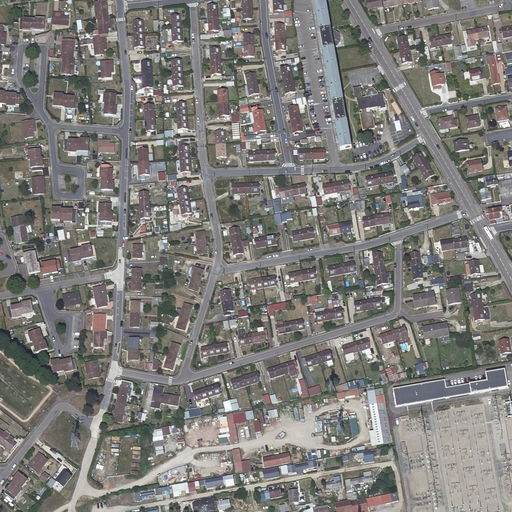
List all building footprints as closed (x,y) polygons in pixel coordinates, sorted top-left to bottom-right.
[(242,0),(243,9),(252,8),(252,0),(242,0)] [(283,11),(282,0),(272,0),(274,11),(283,11)] [(366,0),(369,9),(377,8),(382,7),(380,0),(366,0)] [(426,0),(428,10),(439,8),(437,0),(426,0)] [(96,3),(97,19),(98,19),(107,18),(106,11),(108,11),(107,2),(96,3)] [(350,144),(334,46),(330,27),(326,4),(315,6),(340,150),(351,148),(350,144)] [(208,5),(209,18),(218,18),(217,5),(208,5)] [(243,9),(243,19),(253,19),(252,8),(243,9)] [(63,15),(53,14),(52,25),(69,26),(69,18),(62,17),(63,15)] [(171,16),(172,29),(182,28),(181,15),(176,15),(171,16)] [(107,18),(98,19),(99,35),(108,34),(107,30),(110,29),(109,18),(107,18)] [(209,18),(209,32),(219,31),(218,18),(209,18)] [(33,21),(25,20),(25,21),(21,20),(20,30),(24,30),(29,31),(29,32),(32,32),(32,31),(33,29),(33,21)] [(37,21),(33,21),(33,29),(44,30),(45,20),(37,20),(37,21)] [(133,21),(134,34),(144,34),(143,21),(133,21)] [(285,37),(284,24),(279,25),(274,25),(275,38),(285,37)] [(503,39),(511,37),(511,26),(502,29),(502,30),(500,31),(500,35),(503,34),(503,39)] [(333,27),(330,27),(334,46),(337,46),(340,41),(339,30),(333,27)] [(172,29),(173,42),(183,41),(182,28),(172,29)] [(478,39),(489,37),(487,28),(477,30),(478,39)] [(478,39),(477,30),(466,32),(468,41),(467,41),(468,47),(475,46),(474,40),(478,39)] [(134,34),(135,48),(145,47),(144,34),(134,34)] [(244,36),(244,46),(254,46),(253,35),(249,35),(244,36)] [(442,46),(452,44),(451,35),(440,37),(442,46)] [(285,51),(285,37),(275,38),(276,51),(285,51)] [(397,39),(400,51),(410,50),(407,37),(397,39)] [(432,48),(442,46),(440,37),(430,39),(432,48)] [(106,38),(95,39),(88,39),(89,44),(95,43),(96,55),(104,55),(104,48),(107,48),(106,38)] [(64,58),(73,59),(74,49),(71,49),(71,41),(63,40),(62,58),(64,58)] [(244,46),(245,57),(254,56),(254,46),(244,46)] [(211,56),(211,62),(221,61),(220,48),(210,48),(210,49),(211,56)] [(400,51),(402,65),(412,63),(410,50),(400,51)] [(493,54),(488,55),(493,84),(500,83),(499,75),(497,76),(493,54)] [(75,59),(73,59),(64,58),(63,74),(71,75),(72,68),(74,68),(75,59)] [(172,60),(173,73),(183,73),(182,59),(172,60)] [(113,61),(102,63),(103,79),(111,78),(111,73),(111,71),(114,71),(113,61)] [(142,62),(143,75),(152,75),(151,61),(142,62)] [(211,62),(212,75),(222,75),(221,61),(211,62)] [(292,79),(290,66),(281,68),(283,81),(292,79)] [(469,72),(471,82),(476,81),(486,80),(484,69),(469,72)] [(246,74),(248,85),(257,83),(255,72),(246,74)] [(173,73),(174,87),(183,86),(183,73),(173,73)] [(430,75),(433,88),(445,86),(443,76),(439,77),(438,73),(430,75)] [(143,75),(143,89),(145,89),(146,91),(148,91),(148,88),(153,88),(152,75),(143,75)] [(295,92),(292,79),(283,81),(286,94),(295,92)] [(248,85),(249,96),(259,94),(257,83),(248,85)] [(355,99),(357,98),(362,97),(360,87),(353,88),(355,99)] [(218,90),(219,103),(228,103),(228,89),(218,90)] [(106,95),(105,103),(107,103),(116,104),(117,96),(116,96),(117,92),(107,91),(106,95)] [(9,94),(5,94),(5,93),(0,92),(0,103),(8,104),(9,94)] [(17,95),(9,94),(8,104),(8,106),(16,106),(20,106),(21,96),(17,95)] [(357,98),(359,111),(360,111),(368,109),(382,107),(382,108),(387,107),(387,105),(385,106),(383,94),(378,95),(365,97),(362,97),(357,98)] [(68,97),(64,97),(64,95),(55,95),(54,106),(67,107),(68,97)] [(76,98),(68,97),(67,107),(67,108),(76,109),(76,108),(79,109),(80,99),(76,99),(76,98)] [(116,107),(116,104),(107,103),(105,115),(117,116),(118,107),(116,107)] [(177,103),(177,116),(187,116),(186,103),(177,103)] [(219,103),(220,116),(225,116),(229,116),(228,103),(219,103)] [(145,105),(146,118),(155,118),(154,104),(145,105)] [(300,119),(298,106),(288,107),(291,120),(300,119)] [(495,109),(497,122),(509,120),(506,107),(495,109)] [(255,122),(264,120),(262,110),(254,111),(254,108),(249,109),(250,113),(251,122),(255,121),(255,122)] [(368,111),(368,109),(360,111),(361,113),(359,113),(363,130),(376,128),(373,111),(368,111)] [(465,118),(467,129),(480,126),(478,115),(465,118)] [(177,116),(178,129),(188,129),(187,116),(177,116)] [(440,130),(440,133),(448,132),(447,128),(457,127),(456,121),(453,121),(453,116),(439,118),(440,122),(441,130),(440,130)] [(146,118),(146,132),(156,131),(155,118),(146,118)] [(303,131),(300,119),(291,120),(293,133),(294,133),(294,135),(298,135),(297,132),(303,131)] [(34,120),(23,122),(23,123),(23,126),(25,139),(35,137),(34,131),(35,131),(34,120)] [(255,122),(257,133),(258,132),(258,135),(263,134),(262,131),(266,131),(264,120),(255,122)] [(216,132),(216,145),(226,144),(225,131),(216,132)] [(80,141),(77,141),(77,151),(77,153),(76,157),(81,157),(81,155),(89,156),(89,152),(90,141),(80,140),(80,141)] [(454,142),(455,152),(473,149),(472,144),(468,145),(467,140),(454,142)] [(77,141),(69,141),(65,141),(65,151),(68,151),(68,152),(77,153),(77,151),(77,141)] [(109,143),(99,142),(98,153),(114,154),(115,145),(110,145),(111,143),(109,143)] [(179,146),(180,159),(190,159),(189,146),(185,146),(185,142),(179,142),(179,146)] [(216,145),(217,158),(227,157),(226,144),(216,145)] [(29,160),(31,160),(41,159),(40,151),(40,147),(29,148),(29,152),(29,160)] [(139,149),(139,162),(149,161),(148,148),(143,149),(139,149)] [(299,160),(312,159),(312,149),(298,150),(299,160)] [(312,159),(325,159),(325,149),(312,149),(312,159)] [(249,162),(262,161),(262,151),(248,152),(249,162)] [(262,161),(275,161),(275,151),(262,151),(262,161)] [(412,157),(419,169),(427,164),(420,152),(412,157)] [(41,159),(31,160),(31,168),(32,168),(32,172),(42,171),(42,167),(43,167),(42,159),(41,159)] [(180,159),(181,173),(191,172),(190,159),(180,159)] [(467,163),(469,173),(483,171),(481,160),(467,163)] [(139,162),(140,175),(141,175),(141,179),(145,179),(145,175),(150,175),(149,161),(139,162)] [(419,169),(425,180),(434,175),(427,164),(419,169)] [(402,169),(406,176),(411,174),(407,166),(402,169)] [(101,171),(101,178),(102,178),(113,179),(113,171),(112,171),(112,167),(102,167),(102,170),(101,171)] [(380,185),(393,183),(392,173),(379,175),(380,185)] [(367,187),(380,185),(379,175),(366,178),(367,187)] [(496,175),(486,177),(486,179),(485,179),(486,186),(490,185),(490,187),(494,186),(494,184),(498,184),(496,175)] [(44,178),(33,178),(34,195),(44,194),(44,187),(44,178)] [(113,179),(102,178),(102,186),(102,187),(102,190),(113,191),(113,187),(114,187),(114,179),(113,179)] [(511,178),(498,181),(500,194),(511,191),(511,178)] [(338,192),(351,190),(349,180),(336,183),(338,192)] [(325,195),(338,192),(336,183),(323,185),(325,195)] [(233,194),(246,194),(245,184),(232,184),(233,194)] [(246,194),(259,194),(259,184),(245,184),(246,194)] [(294,196),(307,193),(305,184),(292,186),(294,196)] [(281,198),(294,196),(292,186),(280,189),(277,189),(278,195),(280,194),(281,198)] [(177,189),(180,202),(189,200),(187,187),(177,189)] [(140,192),(140,206),(150,205),(149,192),(140,192)] [(431,195),(432,205),(437,204),(438,204),(451,202),(449,192),(444,193),(444,195),(442,196),(442,198),(437,199),(436,194),(431,195)] [(322,198),(316,199),(316,197),(311,197),(312,207),(323,206),(322,198)] [(408,204),(409,209),(419,208),(418,202),(417,202),(417,198),(408,200),(408,204)] [(180,202),(182,215),(191,213),(189,200),(180,202)] [(100,206),(99,214),(101,214),(111,215),(111,206),(111,203),(101,203),(100,206)] [(140,206),(141,219),(151,218),(150,205),(140,206)] [(65,209),(63,209),(62,208),(52,207),(52,220),(60,221),(61,223),(64,224),(64,213),(65,209)] [(490,224),(495,223),(495,221),(494,219),(493,209),(493,208),(492,207),(486,208),(486,212),(488,212),(490,224)] [(493,209),(494,219),(502,217),(501,208),(493,209)] [(73,209),(65,209),(64,213),(64,224),(64,221),(73,222),(73,221),(76,221),(76,211),(73,211),(73,209)] [(291,211),(281,213),(283,222),(287,222),(287,220),(292,220),(291,211)] [(377,225),(390,223),(389,218),(389,214),(388,213),(375,216),(377,225)] [(111,215),(101,214),(101,222),(101,223),(101,226),(111,227),(111,223),(112,223),(112,215),(111,215)] [(364,228),(377,225),(375,216),(362,218),(364,228)] [(341,234),(351,232),(349,222),(339,224),(341,234)] [(330,235),(341,234),(339,224),(328,226),(330,235)] [(17,245),(28,242),(26,233),(25,233),(23,226),(13,228),(17,245)] [(140,233),(140,237),(152,236),(151,230),(146,231),(146,226),(141,227),(142,233),(140,233)] [(241,241),(239,228),(230,229),(232,242),(241,241)] [(312,228),(302,230),(304,240),(314,238),(312,228)] [(302,230),(291,232),(293,242),(304,240),(302,230)] [(196,232),(197,243),(206,242),(205,231),(196,232)] [(267,246),(277,245),(276,235),(265,237),(267,246)] [(256,248),(267,246),(265,237),(255,238),(256,248)] [(455,249),(468,247),(466,238),(453,240),(455,249)] [(442,251),(455,249),(453,240),(440,242),(442,251)] [(234,255),(236,255),(241,254),(243,254),(241,241),(232,242),(234,255)] [(197,243),(198,254),(207,253),(207,251),(209,251),(209,247),(207,248),(206,242),(197,243)] [(134,244),(133,257),(142,258),(143,245),(134,244)] [(82,250),(79,251),(81,260),(92,258),(90,247),(82,249),(82,250)] [(36,261),(35,253),(34,253),(33,250),(23,252),(24,255),(26,263),(27,263),(36,261)] [(79,251),(70,253),(67,254),(69,264),(72,263),(73,264),(81,262),(81,260),(79,251)] [(372,254),(374,265),(384,263),(382,253),(376,254),(376,252),(374,252),(374,254),(372,254)] [(409,254),(411,267),(418,266),(421,265),(419,252),(409,254)] [(481,274),(480,272),(480,264),(479,260),(470,261),(471,274),(481,274)] [(37,264),(36,261),(27,263),(29,275),(41,273),(39,264),(37,264)] [(342,275),(355,272),(354,263),(341,265),(342,275)] [(384,263),(374,265),(376,275),(386,274),(384,263)] [(329,277),(342,275),(341,265),(328,267),(329,277)] [(411,267),(414,280),(415,280),(415,282),(418,281),(418,279),(423,278),(421,265),(418,266),(411,267)] [(195,267),(192,278),(201,281),(204,270),(195,267)] [(132,276),(132,280),(141,280),(142,269),(133,269),(133,273),(132,276)] [(303,282),(315,279),(314,270),(301,272),(303,282)] [(289,284),(303,282),(301,272),(288,274),(289,284)] [(387,284),(386,274),(376,275),(377,285),(387,284)] [(263,288),(276,286),(274,276),(262,279),(263,288)] [(192,278),(189,288),(197,291),(201,281),(192,278)] [(250,290),(263,288),(262,279),(249,281),(250,290)] [(132,280),(132,291),(141,291),(141,280),(132,280)] [(94,288),(97,305),(107,303),(110,303),(108,295),(106,296),(105,286),(94,288)] [(447,291),(449,305),(461,303),(459,288),(447,291)] [(220,292),(222,302),(231,301),(230,291),(220,292)] [(275,299),(276,303),(285,301),(284,293),(279,294),(280,298),(275,299)] [(426,307),(436,305),(434,293),(424,295),(426,307)] [(471,295),(473,307),(483,306),(480,293),(471,295)] [(73,295),(63,296),(65,307),(82,304),(80,294),(73,296),(73,295)] [(415,309),(426,307),(424,295),(413,297),(415,309)] [(307,297),(308,305),(312,304),(311,301),(317,300),(316,296),(310,297),(307,297)] [(369,310),(382,308),(380,298),(367,300),(369,310)] [(356,312),(369,310),(367,300),(354,303),(356,312)] [(132,301),(131,313),(140,314),(141,307),(141,302),(141,301),(132,301)] [(222,302),(224,313),(233,312),(231,301),(222,302)] [(286,302),(276,303),(277,308),(274,309),(274,310),(283,309),(283,311),(288,310),(286,302)] [(23,306),(20,306),(21,316),(33,314),(31,303),(22,304),(23,306)] [(184,303),(180,315),(189,318),(193,306),(184,303)] [(276,303),(266,305),(268,316),(275,314),(274,310),(274,309),(277,308),(276,303)] [(14,319),(22,317),(21,316),(20,306),(11,308),(12,309),(9,310),(10,318),(13,318),(14,319)] [(473,307),(475,321),(485,319),(483,306),(473,307)] [(317,322),(330,320),(328,310),(324,311),(323,308),(315,309),(315,313),(313,313),(313,318),(316,318),(317,322)] [(330,320),(343,318),(341,308),(328,310),(330,320)] [(131,313),(131,327),(140,327),(140,314),(131,313)] [(93,315),(93,331),(95,331),(103,332),(103,325),(104,325),(105,316),(93,315)] [(180,315),(176,327),(185,330),(189,318),(180,315)] [(291,332),(305,330),(303,320),(290,323),(291,332)] [(277,325),(279,334),(291,332),(290,323),(277,325)] [(437,338),(450,336),(447,324),(436,326),(437,338)] [(425,340),(437,338),(436,326),(423,328),(425,340)] [(396,340),(408,336),(406,327),(393,331),(396,340)] [(42,339),(40,331),(39,332),(38,328),(29,332),(30,335),(29,335),(32,343),(33,342),(42,339)] [(103,332),(95,331),(95,343),(94,346),(94,348),(103,349),(103,341),(106,341),(106,332),(103,332)] [(380,335),(383,344),(396,340),(393,331),(380,335)] [(253,343),(266,341),(265,332),(252,334),(253,343)] [(240,346),(253,343),(252,334),(247,335),(240,336),(239,336),(240,346)] [(130,338),(130,349),(139,349),(139,338),(130,338)] [(43,342),(42,339),(33,342),(37,354),(47,350),(45,342),(43,342)] [(358,352),(371,348),(368,339),(356,342),(358,352)] [(499,340),(501,354),(511,352),(509,339),(499,340)] [(172,342),(168,354),(177,357),(180,345),(172,342)] [(343,346),(345,356),(358,352),(356,342),(343,346)] [(216,355),(229,353),(228,348),(227,343),(214,346),(216,355)] [(203,357),(216,355),(214,346),(201,348),(203,357)] [(130,349),(130,360),(139,360),(139,349),(130,349)] [(328,361),(333,360),(330,350),(318,354),(320,363),(328,361)] [(168,354),(164,367),(173,370),(177,357),(168,354)] [(306,363),(308,367),(320,363),(318,354),(305,358),(305,359),(303,360),(304,364),(306,363)] [(63,361),(60,362),(59,360),(51,362),(53,373),(65,371),(63,361)] [(71,360),(63,361),(65,371),(65,372),(73,370),(76,369),(74,360),(71,361),(71,360)] [(97,362),(86,364),(89,380),(99,378),(98,371),(99,371),(97,362)] [(293,363),(293,362),(280,365),(283,375),(290,373),(291,377),(297,375),(296,371),(294,366),(297,366),(295,362),(293,363)] [(268,369),(271,378),(283,375),(280,365),(268,369)] [(392,390),(395,408),(507,388),(504,370),(485,373),(486,375),(487,381),(452,387),(445,388),(444,380),(392,390)] [(388,384),(390,383),(386,372),(381,373),(385,384),(388,384)] [(246,386),(259,382),(256,373),(244,377),(246,386)] [(231,380),(234,390),(246,386),(244,377),(231,380)] [(119,394),(128,396),(130,387),(131,382),(122,380),(120,385),(119,394)] [(348,383),(350,390),(356,389),(358,389),(356,380),(348,383)] [(209,397),(222,393),(219,384),(206,388),(209,397)] [(299,388),(302,398),(304,398),(309,396),(306,386),(299,388)] [(320,386),(309,389),(311,396),(322,393),(320,386)] [(155,387),(151,407),(160,409),(161,403),(165,403),(167,395),(163,394),(164,389),(155,387)] [(196,401),(209,397),(206,388),(193,392),(196,401)] [(380,388),(366,390),(374,444),(389,442),(380,388)] [(343,391),(336,393),(337,398),(343,397),(342,396),(353,394),(353,395),(357,394),(356,389),(350,390),(343,391)] [(119,394),(117,403),(126,405),(128,396),(119,394)] [(165,403),(177,406),(179,397),(167,395),(165,403)] [(224,401),(227,411),(233,409),(230,400),(224,401)] [(126,405),(117,403),(115,412),(124,414),(126,405)] [(189,411),(191,417),(198,415),(197,408),(189,409),(189,411)] [(122,423),(124,414),(115,412),(113,421),(122,423)] [(231,413),(225,414),(230,443),(237,442),(231,413)] [(357,419),(350,420),(352,437),(359,437),(357,419)] [(259,421),(253,422),(256,433),(262,432),(259,421)] [(154,448),(165,446),(164,437),(171,436),(170,428),(152,431),(154,448)] [(2,436),(0,438),(0,442),(7,448),(5,450),(9,453),(16,444),(11,440),(13,438),(7,433),(8,432),(7,430),(2,436)] [(359,455),(359,458),(365,457),(365,459),(366,459),(366,461),(374,460),(373,458),(374,457),(373,452),(359,455)] [(48,460),(40,454),(37,459),(36,458),(29,466),(38,473),(48,460)] [(289,455),(264,460),(265,468),(291,463),(289,455)] [(315,469),(314,461),(309,462),(309,464),(297,466),(298,472),(315,469)] [(249,462),(242,464),(243,474),(251,472),(249,462)] [(265,472),(266,479),(280,477),(279,471),(275,472),(275,470),(265,472)] [(72,477),(64,471),(56,481),(64,488),(72,477)] [(347,481),(349,493),(354,492),(353,485),(374,481),(372,472),(365,474),(366,478),(352,480),(347,481)] [(46,485),(51,478),(45,473),(40,480),(46,485)] [(15,481),(13,484),(21,490),(28,481),(19,474),(14,481),(15,481)] [(324,485),(325,490),(336,488),(337,490),(340,490),(339,488),(343,487),(342,482),(324,485)] [(13,484),(8,491),(6,494),(14,500),(16,497),(17,498),(22,491),(21,490),(13,484)] [(137,494),(137,500),(142,499),(142,497),(146,496),(147,499),(149,498),(149,496),(159,494),(158,489),(152,490),(152,492),(137,494)] [(269,492),(271,500),(282,498),(281,490),(269,492)] [(290,492),(292,504),(301,503),(298,491),(290,492)] [(374,495),(375,500),(379,500),(379,502),(384,501),(383,499),(388,498),(387,493),(374,495)] [(109,498),(110,505),(133,501),(132,494),(109,498)] [(208,511),(214,511),(213,500),(201,502),(194,503),(194,504),(193,504),(194,509),(195,509),(195,511),(198,511),(208,510),(208,511)] [(345,511),(349,511),(348,508),(347,503),(347,500),(337,502),(338,508),(344,507),(345,511)] [(218,503),(219,511),(231,509),(230,501),(218,503)]
